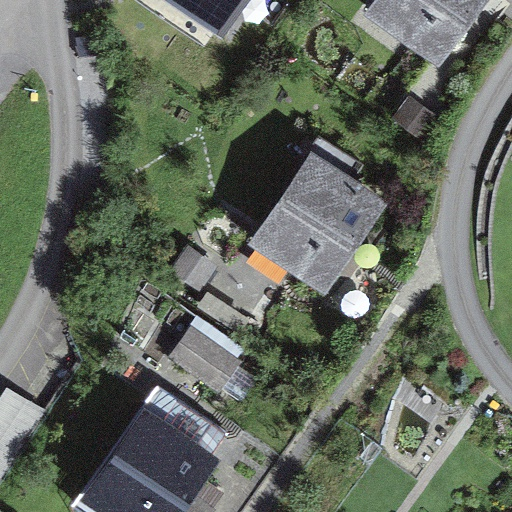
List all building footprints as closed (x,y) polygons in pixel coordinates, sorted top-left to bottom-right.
[(162,0),(225,42),(252,0),(162,0)] [(380,0),(377,5),(436,48),(471,0),(380,0)] [(314,161),(263,235),(323,276),(374,202),(314,161)] [(242,364),(191,329),(165,367),(180,378),(185,371),(221,395),(242,364)] [(0,481),(46,412),(7,387),(0,396),(0,481)] [(146,415),(88,494),(111,511),(204,511),(208,508),(186,491),(208,461),(146,415)]
